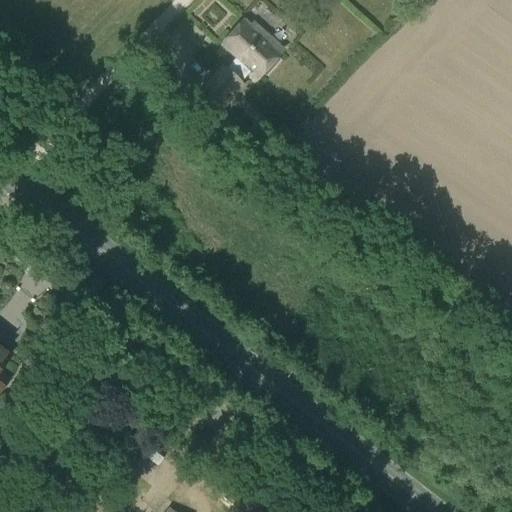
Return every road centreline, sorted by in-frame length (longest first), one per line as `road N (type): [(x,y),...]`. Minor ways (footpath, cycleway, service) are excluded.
road 1 (primary): [(431,511),(6,182)]
road 2 (unclassified): [(341,511),(0,245)]
road 3 (track): [(6,182),(177,0)]
